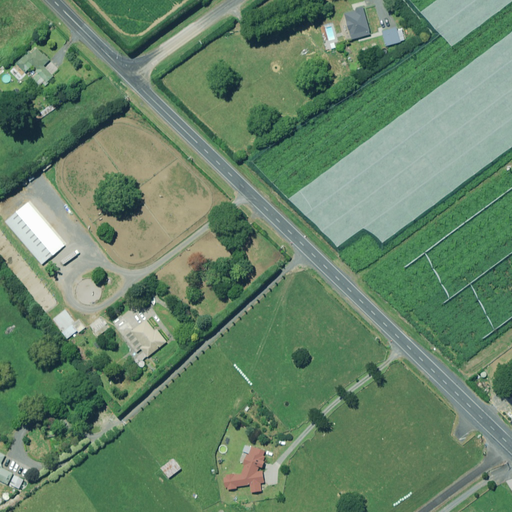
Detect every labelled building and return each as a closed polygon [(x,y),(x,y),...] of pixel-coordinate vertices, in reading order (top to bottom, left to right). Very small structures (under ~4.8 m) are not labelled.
[(371,29),(365,7),(356,9),(356,11),(346,13),(353,40),(371,35),(369,30),(371,29)] [(402,42),(399,27),(384,30),(387,46),(402,42)] [(51,61),(38,48),(35,52),(32,50),(18,64),(27,73),(35,65),(39,69),(37,72),(49,83),(56,76),(46,66),(51,61)] [(58,108),(55,104),(32,120),(35,124),(58,108)] [(65,245),(30,201),(6,220),(42,264),(65,245)] [(77,323),(68,310),(56,319),(69,337),(77,331),(73,325),(77,323)] [(143,349),(145,352),(138,357),(142,362),(149,357),(169,342),(159,330),(157,331),(148,320),(135,330),(124,316),(115,322),(138,353),(143,349)] [(107,325),(101,318),(92,326),(97,333),(107,325)] [(237,476),(237,474),(227,475),(227,477),(225,478),(227,489),(229,489),(229,490),(239,489),(239,487),(251,485),(252,493),(264,492),(263,484),(268,483),(266,472),(259,473),(261,467),(264,469),(269,457),(266,455),(267,452),(254,447),(251,455),(249,454),(244,465),(246,466),(243,475),(237,476)] [(1,467),(6,456),(0,452),(0,481),(1,480),(8,484),(13,473),(1,467)] [(183,469),(175,459),(163,468),(171,478),(183,469)]
